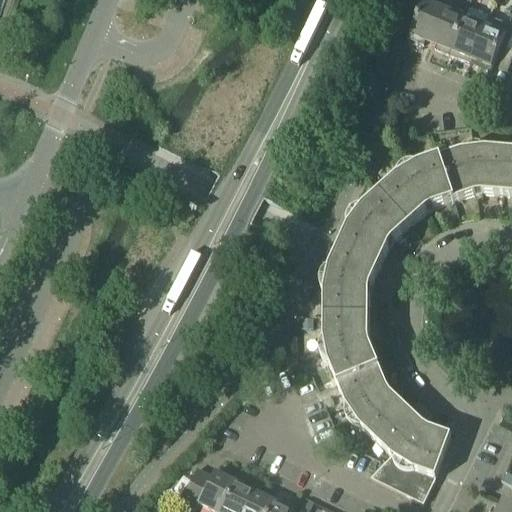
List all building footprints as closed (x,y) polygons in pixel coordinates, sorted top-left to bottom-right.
[(448,7),(444,6),(441,13),(424,6),(408,44),(424,50),(426,45),(431,48),(445,15),(448,7)] [(449,60),(465,23),(445,15),(431,48),(436,50),(435,54),(449,60)] [(475,71),(490,77),(492,72),(493,71),(501,49),(505,39),(509,30),(489,22),(488,24),(485,31),(469,68),(475,71)] [(465,23),(449,60),(464,66),(469,68),(485,31),(465,23)] [(507,77),(511,65),(511,53),(507,52),(498,73),(507,77)] [(461,156),(441,163),(455,206),(461,205),(476,199),(479,199),(482,199),(490,199),(505,201),(509,155),(486,153),(474,155),(461,156)] [(397,183),(381,198),(412,232),(416,228),(428,217),(430,216),(433,214),(439,212),(455,206),(441,163),(436,165),(418,171),(408,177),(397,183)] [(340,253),(339,254),(381,273),(381,272),(386,263),(387,260),(390,253),(392,250),(394,248),(401,241),(412,232),(381,198),(363,214),(357,222),(352,230),(348,234),(344,244),(340,253)] [(324,320),(324,322),(370,323),(370,314),(370,300),(371,297),(371,294),(373,290),(374,287),(376,285),(380,274),(381,274),(381,273),(339,254),(339,255),(339,256),(334,266),(330,275),(329,280),(328,284),(327,290),(325,299),(324,320)] [(324,322),(324,345),(326,357),(329,369),(338,390),(338,391),(380,373),(379,371),(371,352),(370,349),(370,331),(370,323),(324,322)] [(380,373),(338,391),(346,411),(353,421),(360,432),(377,448),(408,415),(391,399),(390,396),(385,386),(380,373)] [(392,462),(371,483),(398,497),(421,508),(424,509),(434,489),(452,442),(436,436),(429,433),(424,430),(408,415),(377,448),(392,462)] [(194,477),(179,509),(184,511),(188,511),(203,482),(194,477)] [(224,483),(212,477),(209,484),(203,482),(188,511),(194,511),(197,509),(202,511),(220,511),(231,489),(223,485),(224,483)] [(511,491),(511,480),(506,477),(501,486),(507,489),(511,491)] [(244,511),(252,496),(241,491),(240,493),(231,489),(220,511),(244,511)] [(268,511),(270,508),(262,504),(263,502),(252,496),(244,511),(268,511)]
